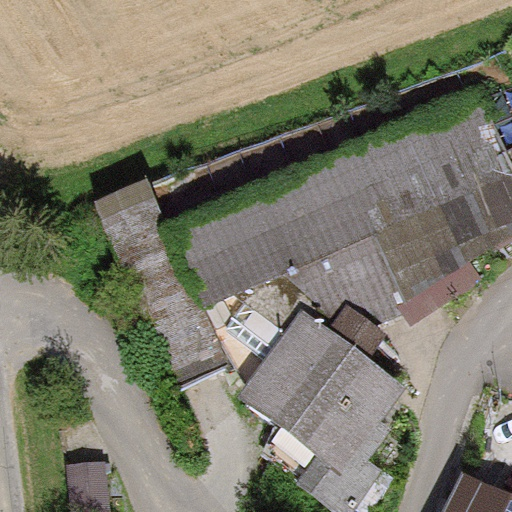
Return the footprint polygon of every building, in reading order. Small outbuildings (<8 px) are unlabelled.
[(511,181),(469,100),(162,241),(196,320),(273,289),(328,336),(389,321),(511,243),(511,181)] [(196,320),(162,241),(142,192),(90,213),(164,392),(217,370),(196,320)] [(407,386),(300,323),(246,412),(353,476),(407,386)] [(111,511),(107,464),(67,468),(71,511),(111,511)] [(511,511),(511,499),(463,477),(446,511),(511,511)]
